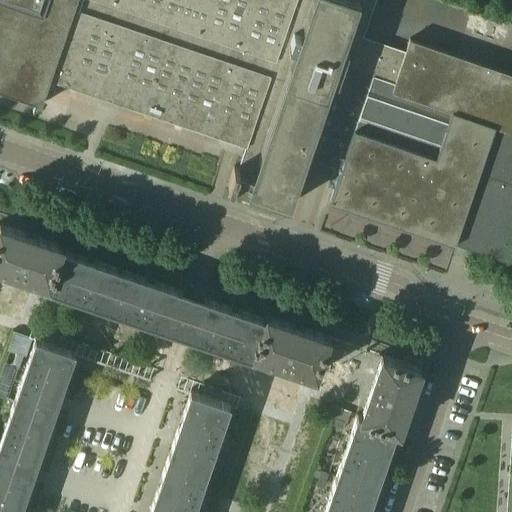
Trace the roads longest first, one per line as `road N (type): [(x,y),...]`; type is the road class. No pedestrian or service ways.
road 1 (residential): [(216,225),(119,511)]
road 2 (residential): [(465,324),(423,310),(398,285),(216,225)]
road 3 (residential): [(216,225),(0,151)]
road 4 (residential): [(399,511),(465,324)]
